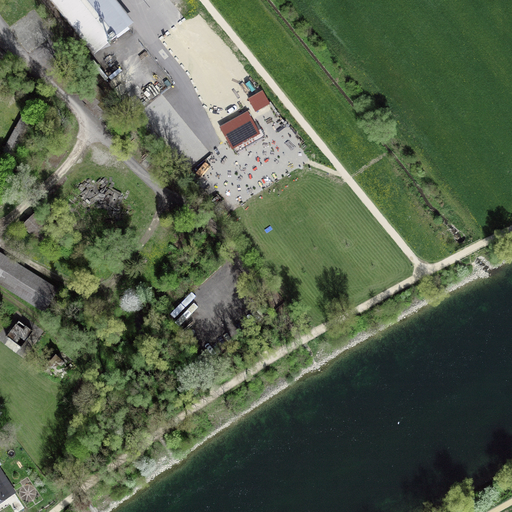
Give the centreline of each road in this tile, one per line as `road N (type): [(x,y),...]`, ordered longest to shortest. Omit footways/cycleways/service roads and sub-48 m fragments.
road 1 (track): [(424,273),(160,431),(54,511)]
road 2 (track): [(203,0),(424,273)]
